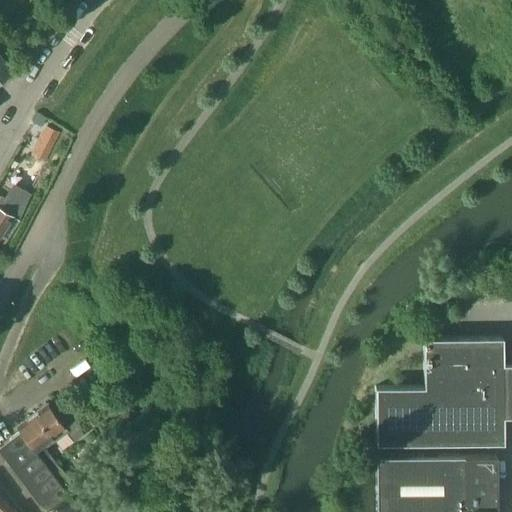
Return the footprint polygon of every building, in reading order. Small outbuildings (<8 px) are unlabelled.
[(0,80),(11,71),(0,57),(0,80)] [(0,234),(11,217),(15,219),(23,206),(14,200),(11,205),(0,197),(0,234)] [(511,362),(502,362),(502,336),(422,337),(422,385),(374,385),(374,443),(503,442),(502,415),(511,415),(511,362)] [(83,511),(65,487),(71,483),(41,444),(50,437),(52,440),(66,430),(68,433),(78,426),(68,414),(60,420),(46,402),(15,426),(18,430),(0,443),(0,453),(43,511),(42,511),(83,511)] [(485,511),(485,507),(496,507),(495,454),(375,455),(375,511),(485,511)] [(9,510),(0,498),(0,511),(16,511),(13,507),(9,510)]
